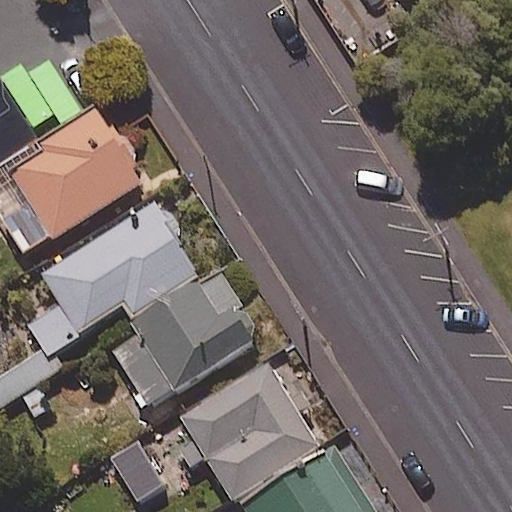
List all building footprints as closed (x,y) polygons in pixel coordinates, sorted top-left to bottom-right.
[(450,0),(457,10),(471,0),(450,0)] [(43,146),(2,82),(0,83),(0,173),(37,150),(43,146)] [(115,139),(97,111),(43,146),(37,150),(41,156),(8,177),(27,207),(2,224),(25,259),(53,242),(55,245),(147,186),(136,169),(138,156),(127,143),(115,139)] [(165,217),(158,206),(43,278),(62,309),(30,329),(46,353),(0,382),(0,416),(71,372),(63,359),(127,319),(134,330),(205,285),(178,242),(182,231),(174,218),(165,217)] [(245,311),(223,274),(205,285),(134,330),(142,340),(115,356),(141,398),(136,402),(143,414),(175,396),(177,399),(260,350),(256,343),(258,331),(249,319),(237,316),(245,311)] [(295,405),(272,369),(184,424),(197,445),(182,455),(195,474),(209,465),(235,506),(323,451),(302,417),(312,411),(305,399),(295,405)] [(168,490),(141,444),(112,461),(140,507),(168,490)] [(375,511),(337,451),(246,508),(248,511),(375,511)]
